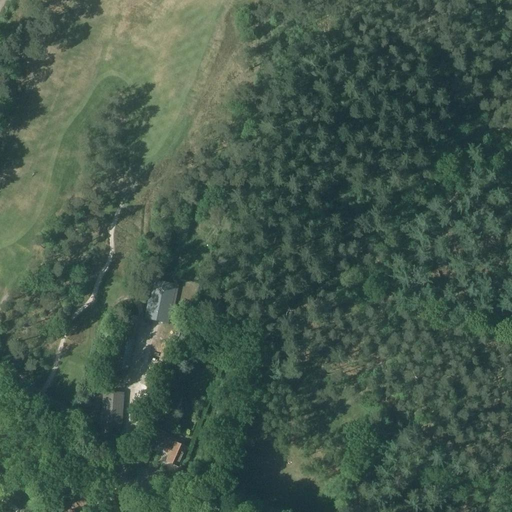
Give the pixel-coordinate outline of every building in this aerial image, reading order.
[(152,279),(144,319),(169,324),(177,284),(152,279)] [(136,317),(124,315),(112,377),(118,378),(120,369),(125,370),(136,317)] [(195,350),(182,345),(179,352),(192,357),(195,350)] [(103,416),(99,416),(98,435),(105,436),(106,427),(120,428),(123,393),(104,392),(103,416)] [(187,448),(175,443),(175,444),(171,442),(173,437),(166,434),(167,434),(157,429),(149,448),(158,452),(161,445),(166,447),(163,452),(170,455),(167,461),(178,466),(187,448)]
